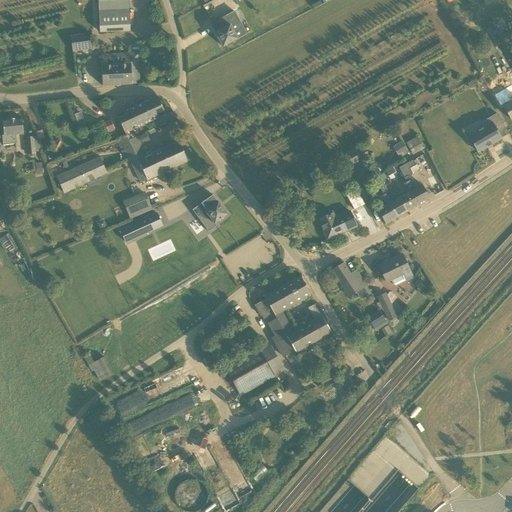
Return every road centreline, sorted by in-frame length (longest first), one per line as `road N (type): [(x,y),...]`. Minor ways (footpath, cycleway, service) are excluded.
road 1 (unclassified): [(295,261),(92,406),(25,511)]
road 2 (motorway): [(511,327),(341,511)]
road 3 (unclassified): [(295,261),(319,266),(511,161)]
road 4 (motorway): [(375,511),(511,364)]
road 5 (unclassified): [(295,261),(180,106)]
road 6 (unclassified): [(180,106),(152,94),(0,104)]
road 7 (unclassified): [(295,261),(373,376)]
